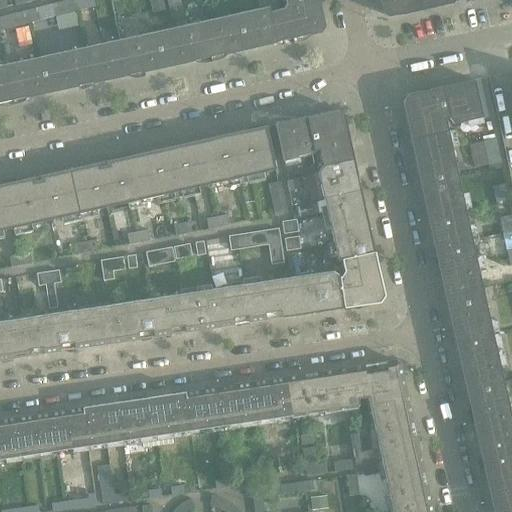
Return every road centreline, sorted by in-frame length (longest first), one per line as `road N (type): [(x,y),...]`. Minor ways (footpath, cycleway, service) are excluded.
road 1 (residential): [(0,396),(422,333)]
road 2 (residential): [(363,67),(0,146)]
road 3 (residential): [(422,333),(363,67)]
road 4 (residential): [(463,511),(422,333)]
road 5 (residential): [(511,34),(363,67)]
